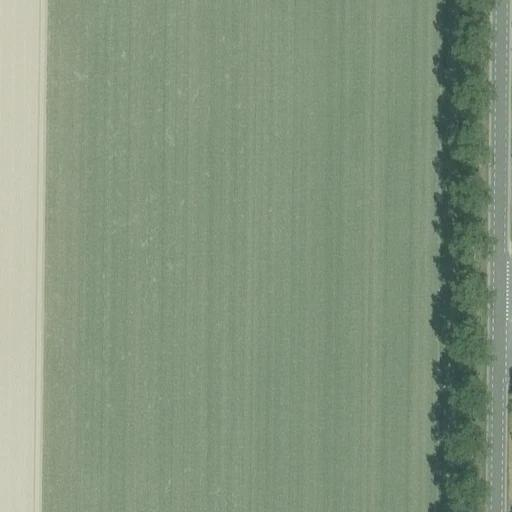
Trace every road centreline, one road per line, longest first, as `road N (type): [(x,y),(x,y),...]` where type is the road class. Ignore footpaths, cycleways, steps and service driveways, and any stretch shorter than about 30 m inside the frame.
road 1 (unclassified): [(497,322),(500,0)]
road 2 (unclassified): [(494,511),(497,322)]
